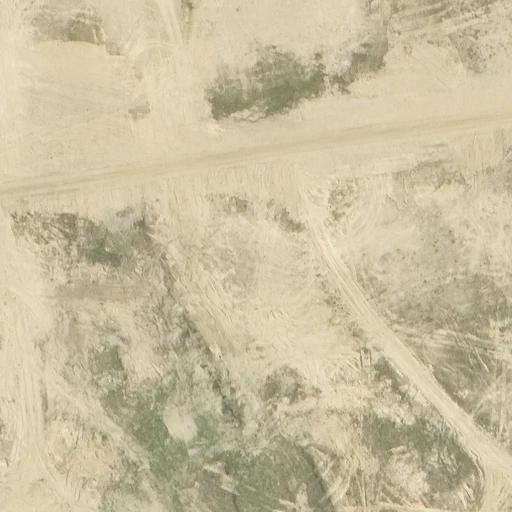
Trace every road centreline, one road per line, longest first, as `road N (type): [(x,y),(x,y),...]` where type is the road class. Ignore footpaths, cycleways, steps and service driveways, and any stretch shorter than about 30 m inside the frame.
road 1 (unknown): [(284,150),(326,256),(375,333),(461,435),(511,474)]
road 2 (unknown): [(163,0),(195,162)]
